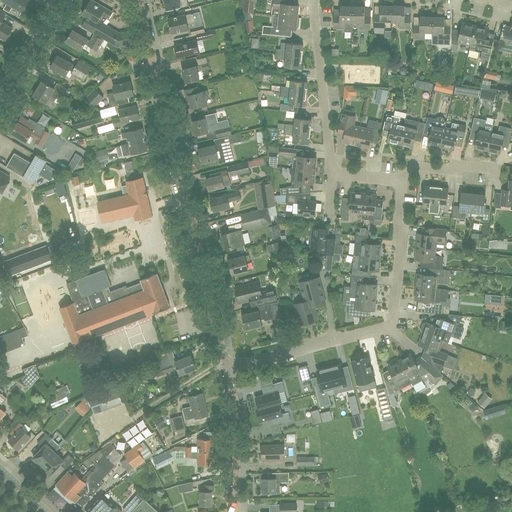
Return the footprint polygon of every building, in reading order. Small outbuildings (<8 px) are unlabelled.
[(0,0),(6,4),(3,9),(9,13),(12,7),(21,12),(28,1),(27,0),(0,0)] [(180,7),(177,0),(163,0),(166,10),(180,7)] [(252,3),(255,4),(255,0),(244,0),(243,12),(251,13),(252,3)] [(298,6),(292,5),(292,0),(272,0),(271,15),(296,18),(298,6)] [(119,33),(98,20),(101,15),(108,18),(111,12),(94,2),(93,5),(88,2),(81,14),(86,17),(81,26),(91,32),(116,46),(132,43),(129,31),(119,33)] [(391,22),(391,6),(379,5),(379,15),(373,15),(372,28),(384,28),(384,22),(391,22)] [(351,31),(352,7),(339,6),(339,15),(333,15),(332,29),(344,29),(344,31),(351,31)] [(404,6),(391,6),(391,22),(398,22),(398,28),(409,29),(409,16),(403,16),(404,6)] [(364,7),(352,7),(351,31),(351,23),(358,23),(358,29),(369,30),(369,17),(363,17),(364,7)] [(192,14),(184,16),(184,15),(168,19),(171,33),(187,29),(189,35),(203,32),(203,26),(199,12),(192,14)] [(0,37),(5,40),(12,28),(1,22),(4,16),(0,13),(0,37)] [(295,29),(296,18),(271,15),(271,16),(273,16),(272,26),(263,25),(262,34),(281,36),(282,28),(295,29)] [(431,33),(431,17),(419,17),(419,26),(412,26),(412,39),(423,39),(423,33),(431,33)] [(443,17),(431,17),(431,33),(437,33),(437,40),(449,40),(449,27),(443,27),(443,17)] [(501,42),(503,43),(503,46),(504,47),(509,48),(510,47),(511,44),(511,20),(510,28),(505,26),(501,42)] [(469,46),(474,27),(461,24),(459,36),(451,34),(451,44),(457,46),(457,43),(469,46)] [(492,39),(485,37),(486,30),(474,27),(469,46),(468,50),(476,52),(478,51),(478,48),(482,49),(479,57),(487,59),(492,39)] [(96,51),(102,40),(93,35),(90,41),(86,39),(87,39),(71,30),(65,42),(80,50),(84,44),(96,51)] [(197,40),(209,38),(208,32),(196,34),(197,40)] [(174,45),(176,57),(198,52),(195,40),(174,45)] [(275,49),(274,54),(301,57),(302,45),(286,43),(285,50),(275,49)] [(299,69),(301,57),(274,54),(274,59),(284,60),(284,67),(299,69)] [(75,66),(72,64),(57,55),(50,67),(64,75),(68,69),(74,72),(72,74),(82,80),(89,68),(78,61),(75,66)] [(197,59),(198,66),(199,71),(209,69),(206,57),(197,59)] [(198,80),(196,72),(195,66),(181,70),(185,83),(198,80)] [(488,80),(498,81),(499,73),(489,72),(488,80)] [(70,92),(66,90),(56,84),(53,88),(41,81),(33,96),(45,103),(48,98),(60,105),(63,99),(63,98),(63,97),(66,99),(70,92)] [(107,95),(109,101),(110,107),(128,103),(126,97),(133,96),(129,81),(112,85),(114,93),(107,95)] [(279,86),(279,91),(305,94),(306,82),(290,81),(289,88),(279,86)] [(436,91),(455,92),(455,85),(437,84),(436,91)] [(188,96),(191,109),(206,105),(205,99),(207,98),(206,91),(197,93),(196,87),(184,90),(185,96),(188,96)] [(93,106),(102,98),(95,90),(85,98),(93,106)] [(359,90),(348,90),(348,102),(359,102),(359,90)] [(304,106),(305,94),(279,91),(278,97),(288,98),(288,105),(280,104),(280,110),(297,112),(297,106),(304,106)] [(458,98),(479,99),(479,92),(458,91),(458,98)] [(314,102),(317,109),(323,106),(320,99),(314,102)] [(121,123),(138,119),(135,106),(118,110),(120,117),(111,120),(113,127),(122,125),(121,123)] [(206,125),(217,123),(218,122),(216,113),(203,116),(203,119),(191,122),(195,136),(208,133),(206,125)] [(342,114),(339,126),(337,135),(343,137),(342,142),(355,145),(359,127),(352,125),(354,119),(348,118),(349,115),(342,114)] [(385,115),(382,128),(381,135),(387,137),(386,141),(399,144),(405,119),(403,126),(398,125),(399,118),(385,115)] [(25,143),(26,141),(30,144),(33,139),(36,140),(34,143),(40,146),(48,133),(42,130),(39,135),(32,131),(35,126),(20,117),(10,134),(25,143)] [(439,147),(444,128),(445,121),(443,121),(442,120),(441,119),(440,118),(439,118),(437,118),(436,118),(435,119),(433,118),(433,119),(426,117),(424,124),(423,130),(430,132),(427,144),(429,144),(429,146),(437,148),(437,146),(439,147)] [(294,125),(283,124),(278,124),(278,128),(284,128),(284,129),(309,132),(310,120),(294,118),(294,125)] [(473,147),(486,150),(490,132),(492,125),(485,124),(486,120),(474,118),(468,139),(475,140),(473,147)] [(421,137),(423,130),(424,124),(405,119),(399,144),(412,147),(414,136),(421,137)] [(380,123),(374,121),(369,120),(367,129),(359,127),(355,145),(367,148),(371,134),(377,135),(380,123)] [(105,133),(111,132),(109,123),(100,125),(100,126),(96,127),(97,134),(101,133),(102,133),(105,133)] [(452,150),(453,145),(460,147),(465,126),(451,123),(450,130),(444,128),(439,147),(452,150)] [(511,128),(505,127),(500,125),(498,134),(490,132),(486,150),(498,153),(501,141),(508,143),(511,128)] [(230,135),(229,127),(215,130),(217,137),(230,135)] [(127,137),(128,143),(143,139),(141,129),(122,133),(123,138),(127,137)] [(308,144),(309,132),(284,129),(283,134),(293,135),(292,143),(308,144)] [(117,130),(111,132),(105,133),(107,141),(119,138),(117,130)] [(233,161),(230,149),(227,137),(228,137),(227,135),(217,137),(217,139),(218,144),(214,145),(198,149),(201,163),(217,159),(218,164),(233,161)] [(146,151),(143,139),(128,143),(121,145),(124,156),(146,151)] [(315,158),(305,157),(305,150),(280,147),(279,155),(297,156),(296,161),(294,161),(292,162),(292,169),(289,168),(289,169),(314,171),(315,158)] [(13,153),(5,166),(33,182),(46,161),(35,155),(30,163),(13,153)] [(252,170),(270,168),(269,159),(251,161),(252,170)] [(228,166),(230,176),(249,172),(246,161),(228,166)] [(49,185),(62,181),(58,168),(45,173),(49,185)] [(313,184),(314,171),(289,169),(289,173),(291,177),(291,182),(313,184)] [(0,192),(1,194),(9,181),(7,180),(9,177),(0,171),(0,192)] [(229,185),(228,179),(226,171),(210,175),(210,178),(205,180),(208,191),(229,185)] [(71,178),(73,186),(79,184),(78,176),(71,178)] [(126,182),(126,185),(121,186),(123,196),(97,202),(102,223),(134,215),(135,220),(151,216),(142,178),(126,182)] [(271,180),(254,183),(258,208),(275,205),(271,180)] [(511,180),(508,180),(507,190),(501,189),(501,193),(495,192),(494,207),(500,208),(501,205),(510,206),(510,204),(511,204),(511,180)] [(301,193),(301,186),(279,188),(280,195),(285,195),(300,194),(301,193)] [(433,213),(435,187),(423,186),(421,202),(429,202),(428,213),(433,213)] [(447,188),(435,187),(433,213),(437,214),(438,203),(446,204),(447,188)] [(227,202),(235,200),(233,190),(224,192),(225,195),(210,199),(211,205),(210,206),(211,211),(212,211),(213,211),(213,212),(229,208),(227,202)] [(361,213),(363,194),(350,193),(348,208),(341,208),(340,220),(347,221),(348,212),(361,213)] [(470,212),(472,194),(460,193),(459,206),(452,205),(451,217),(463,219),(464,211),(470,212)] [(299,200),(300,194),(285,195),(284,202),(298,204),(297,214),(313,216),(315,202),(299,200)] [(382,200),(375,199),(376,195),(363,194),(361,213),(361,219),(373,220),(373,223),(380,224),(382,200)] [(484,195),(472,194),(470,212),(476,213),(475,217),(481,217),(481,220),(487,221),(488,209),(482,208),(484,195)] [(245,230),(271,224),(268,208),(241,215),(245,230)] [(274,233),(279,239),(284,235),(279,228),(274,233)] [(334,239),(326,238),(327,229),(312,228),(309,248),(326,249),(325,254),(333,255),(334,239)] [(444,240),(445,230),(424,228),(423,234),(417,234),(416,247),(434,249),(444,250),(445,240),(444,240)] [(243,244),(240,231),(232,233),(221,235),(223,241),(220,241),(222,249),(225,249),(243,244)] [(354,242),(355,243),(354,255),(378,257),(380,245),(368,244),(368,237),(355,235),(354,242)] [(280,253),(277,243),(268,245),(271,256),(280,253)] [(45,247),(6,262),(10,273),(49,259),(45,247)] [(441,269),(442,257),(433,256),(434,249),(416,247),(414,260),(429,261),(429,268),(441,269)] [(246,261),(249,260),(248,255),(244,256),(228,260),(231,274),(248,270),(246,261)] [(377,270),(378,257),(354,255),(352,267),(351,275),(365,276),(365,269),(377,270)] [(449,270),(443,269),(441,269),(429,268),(429,275),(417,274),(416,287),(434,289),(435,283),(442,283),(447,284),(449,270)] [(141,283),(127,288),(126,285),(110,292),(108,287),(111,286),(104,269),(75,280),(75,281),(66,284),(73,303),(59,308),(72,343),(153,312),(153,313),(169,307),(156,274),(140,280),(141,283)] [(364,283),(365,276),(351,275),(350,282),(349,295),(374,297),(376,284),(364,283)] [(298,282),(303,302),(311,300),(313,306),(325,303),(318,277),(298,282)] [(277,300),(274,289),(260,293),(258,282),(234,288),(238,303),(249,301),(251,306),(277,300)] [(446,290),(434,289),(416,287),(414,300),(426,301),(426,307),(439,309),(440,302),(445,297),(446,290)] [(505,303),(505,293),(493,293),(493,303),(505,303)] [(22,295),(16,297),(20,307),(26,305),(22,295)] [(373,310),(374,297),(349,295),(348,301),(347,314),(360,316),(361,309),(373,310)] [(453,304),(446,304),(446,310),(457,310),(457,299),(453,299),(453,304)] [(317,321),(313,306),(311,300),(303,302),(294,304),(299,325),(317,321)] [(280,317),(277,307),(276,302),(257,307),(258,312),(241,315),(244,329),(261,325),(260,320),(263,319),(264,321),(272,319),(280,317)] [(446,320),(440,318),(436,316),(433,325),(426,322),(425,323),(423,322),(422,323),(420,329),(421,330),(422,331),(421,334),(441,341),(441,340),(451,344),(454,337),(450,335),(454,324),(458,326),(462,316),(448,314),(446,320)] [(355,316),(353,323),(361,326),(363,319),(355,316)] [(25,334),(0,338),(0,340),(2,351),(28,346),(25,334)] [(437,352),(441,341),(421,334),(417,345),(424,347),(422,357),(430,360),(430,361),(443,366),(446,357),(433,352),(434,351),(437,352)] [(388,346),(380,348),(383,356),(390,353),(388,346)] [(420,356),(413,360),(410,354),(398,361),(410,384),(412,383),(412,385),(426,377),(435,385),(442,375),(420,356)] [(190,357),(175,362),(174,363),(179,375),(195,369),(190,357)] [(368,357),(352,362),(358,384),(368,381),(370,389),(376,387),(368,357)] [(410,384),(398,361),(387,367),(388,370),(381,373),(384,383),(388,396),(399,390),(410,384)] [(174,370),(173,368),(172,364),(154,370),(157,376),(174,370)] [(307,365),(299,368),(302,381),(310,379),(307,365)] [(340,365),(327,368),(334,394),(353,389),(349,376),(343,377),(340,365)] [(319,385),(314,386),(320,407),(330,404),(326,391),(332,389),(334,394),(327,368),(316,371),(319,385)] [(285,391),(282,381),(261,387),(264,396),(256,398),(259,409),(257,409),(257,410),(281,403),(278,393),(285,391)] [(121,403),(116,388),(87,398),(93,414),(121,403)] [(194,419),(208,416),(202,394),(188,397),(191,407),(182,409),(185,420),(194,418),(194,419)] [(466,395),(462,404),(474,408),(477,399),(466,395)] [(360,413),(355,396),(348,398),(353,415),(360,413)] [(388,399),(379,401),(384,421),(393,418),(388,399)] [(281,403),(257,410),(260,421),(268,419),(270,428),(291,422),(288,412),(282,414),(279,404),(281,404),(281,403)] [(506,405),(487,412),(490,421),(510,413),(506,405)] [(319,409),(311,411),(314,425),(322,423),(319,409)] [(39,420),(53,414),(51,411),(37,417),(39,420)] [(328,422),(326,412),(320,413),(322,423),(328,422)] [(329,414),(330,423),(341,421),(339,412),(329,414)] [(181,415),(170,418),(173,432),(185,429),(181,415)] [(106,427),(115,422),(112,416),(103,420),(106,427)] [(7,441),(8,441),(18,450),(30,437),(20,427),(22,425),(16,420),(6,430),(12,435),(7,441)] [(213,452),(213,439),(214,439),(214,433),(203,432),(203,439),(197,439),(197,452),(191,452),(191,447),(174,446),(165,451),(213,452)] [(32,458),(41,466),(54,452),(59,447),(51,439),(45,433),(36,443),(42,448),(32,458)] [(70,468),(56,484),(75,502),(75,501),(77,503),(77,502),(81,506),(82,505),(83,506),(103,483),(100,481),(114,465),(105,457),(114,447),(110,443),(93,455),(77,466),(76,465),(72,470),(70,468)] [(139,443),(124,454),(134,468),(135,468),(136,471),(146,464),(145,461),(139,452),(143,449),(139,443)] [(261,460),(283,460),(283,445),(261,445),(261,460)] [(109,456),(117,465),(125,457),(117,448),(109,456)] [(213,465),(213,452),(165,451),(153,457),(156,468),(166,464),(174,460),(175,463),(185,463),(185,457),(190,457),(190,458),(197,458),(197,465),(213,465)] [(62,460),(54,452),(41,466),(50,474),(59,464),(64,469),(73,459),(68,454),(62,460)] [(313,457),(297,457),(297,466),(313,466),(313,457)] [(280,492),(280,483),(288,483),(287,473),(277,473),(277,478),(261,478),(261,492),(275,492),(280,492)] [(330,476),(324,480),(328,487),(334,483),(330,476)] [(177,485),(179,493),(193,490),(191,482),(177,485)] [(213,492),(213,485),(204,485),(204,492),(199,492),(199,505),(211,505),(211,492),(213,492)] [(156,511),(143,499),(147,494),(143,490),(137,493),(123,509),(126,511),(156,511)] [(116,506),(114,507),(102,496),(86,511),(119,511),(121,510),(116,506)] [(295,511),(296,506),(303,505),(303,501),(296,501),(296,503),(280,504),(279,511),(295,511)]
